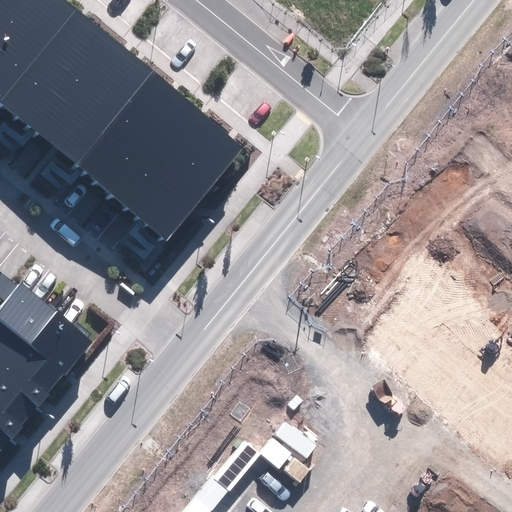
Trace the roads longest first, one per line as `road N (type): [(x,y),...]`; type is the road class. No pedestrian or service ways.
road 1 (tertiary): [(362,130),(186,346)]
road 2 (residential): [(0,193),(186,346)]
road 3 (tertiary): [(186,346),(51,511)]
road 4 (residential): [(205,0),(362,130)]
road 5 (tertiary): [(362,130),(465,0)]
